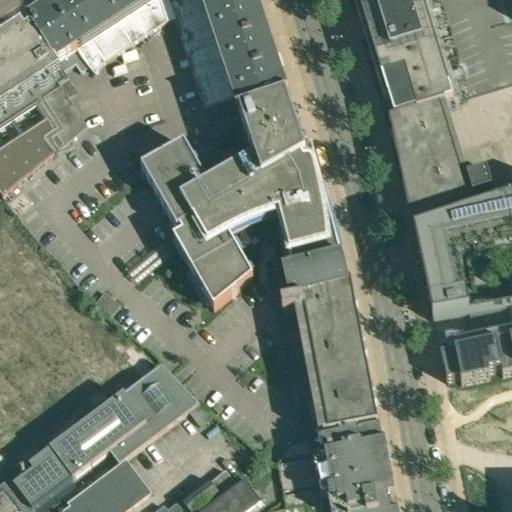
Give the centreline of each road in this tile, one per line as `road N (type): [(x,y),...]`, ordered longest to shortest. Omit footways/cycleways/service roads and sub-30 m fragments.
road 1 (tertiary): [(428,511),(365,218),(298,0)]
road 2 (unknown): [(213,355),(84,225),(75,194),(126,142),(306,76)]
road 3 (unknown): [(391,418),(290,423),(213,355)]
